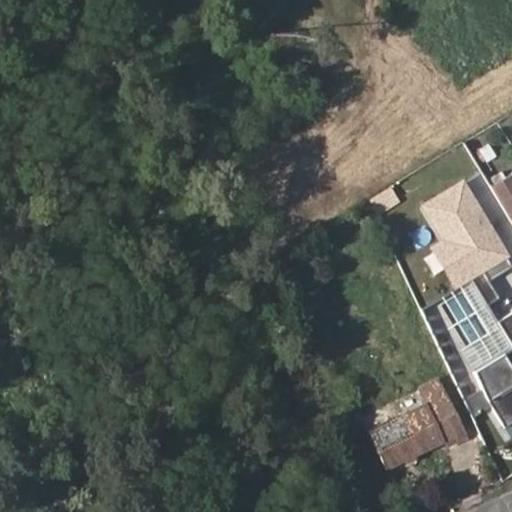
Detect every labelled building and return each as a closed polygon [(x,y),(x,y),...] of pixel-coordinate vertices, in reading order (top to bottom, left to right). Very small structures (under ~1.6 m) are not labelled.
[(511,172),(490,185),(511,221),(511,172)] [(483,291),(511,273),(511,269),(506,260),(476,278),(483,291)] [(511,273),(483,291),(490,301),(486,304),(511,346),(478,366),(498,400),(511,391),(511,273)] [(385,468),(444,440),(467,438),(438,380),(418,389),(425,404),(368,430),(385,468)] [(502,405),(511,398),(511,391),(498,400),(502,405)]
